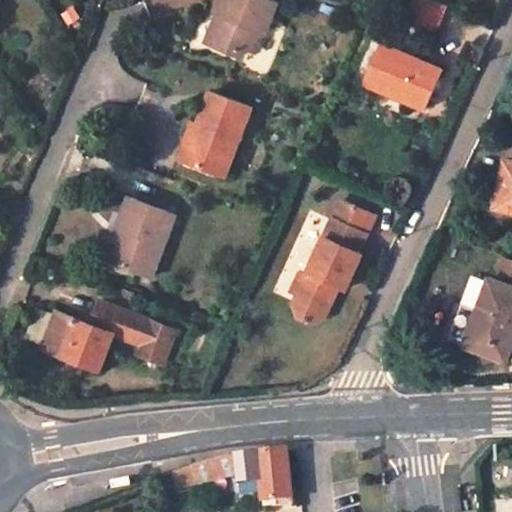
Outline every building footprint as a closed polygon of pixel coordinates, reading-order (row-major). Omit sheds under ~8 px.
[(275,32),(288,0),(237,0),(232,12),(229,11),(218,41),(250,54),(253,44),(266,49),(273,31),(275,32)] [(449,0),(417,0),(408,20),(436,33),(451,1),(449,0)] [(368,81),(426,109),(443,70),(386,43),(368,81)] [(214,88),(208,101),(204,98),(182,155),(228,173),(255,104),(214,88)] [(511,159),(504,157),(493,205),(511,208),(511,159)] [(349,280),(355,267),(357,263),(366,245),(361,242),(378,207),(350,193),(330,236),(336,239),(330,250),(324,247),(314,268),(305,286),(298,300),(301,310),(321,320),(331,316),(349,280)] [(135,230),(123,261),(159,275),(183,214),(136,196),(124,226),(130,228),(135,230)] [(123,261),(135,230),(130,228),(118,260),(123,261)] [(511,283),(511,258),(503,255),(494,277),(511,283)] [(305,286),(314,268),(307,264),(299,282),(305,286)] [(355,267),(349,280),(358,285),(365,272),(355,267)] [(472,315),(462,342),(504,358),(511,336),(511,283),(494,277),(488,275),(475,309),(479,311),(477,317),(472,315)] [(61,307),(47,343),(102,363),(115,330),(143,341),(139,350),(164,359),(177,326),(101,295),(92,319),(61,307)] [(462,342),(472,315),(456,309),(445,336),(462,342)] [(288,450),(237,455),(239,479),(263,476),(267,509),(294,505),(291,476),(288,450)]
